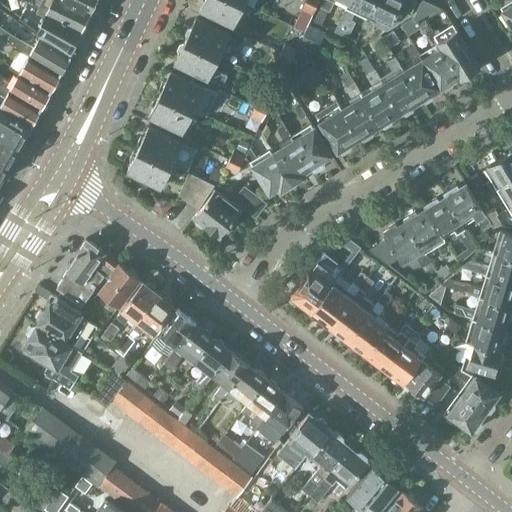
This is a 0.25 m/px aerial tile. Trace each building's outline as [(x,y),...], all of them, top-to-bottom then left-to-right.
[(68,0),(52,0),(47,12),(83,29),(92,11),(68,0)] [(68,0),(91,11),(92,11),(97,0),(68,0)] [(249,5),(237,0),(204,0),(205,0),(200,10),(235,26),(240,16),(243,17),(249,5)] [(318,5),(306,0),(302,9),(314,15),(318,5)] [(335,0),(341,0),(349,3),(349,4),(351,0),(324,0),(316,19),(315,22),(319,24),(322,22),(327,11),(330,12),(335,0)] [(357,7),(370,13),(370,14),(376,0),(351,0),(349,4),(349,3),(335,32),(342,35),(348,21),(350,22),(357,7)] [(376,0),(370,14),(370,13),(363,28),(371,32),(375,25),(386,30),(407,17),(397,12),(402,0),(376,0)] [(417,2),(414,0),(402,0),(397,12),(407,17),(411,15),(417,2)] [(425,19),(430,27),(435,24),(430,16),(442,9),(423,0),(422,0),(414,18),(421,22),(425,19)] [(73,52),(83,29),(47,12),(33,5),(28,3),(24,11),(21,18),(38,30),(73,52)] [(511,6),(504,11),(505,12),(502,15),(509,26),(511,23),(511,6)] [(187,38),(185,41),(220,57),(226,44),(237,50),(242,40),(196,18),(192,28),(191,27),(188,28),(185,35),(186,38),(187,38)] [(439,41),(442,47),(460,76),(462,79),(480,68),(453,24),(435,35),(439,41)] [(0,36),(3,39),(13,47),(19,51),(29,56),(60,74),(71,56),(40,38),(39,38),(34,48),(0,25),(0,36)] [(3,39),(0,44),(0,48),(9,54),(13,47),(3,39)] [(220,57),(185,41),(184,43),(180,44),(178,50),(179,53),(175,63),(222,86),(227,75),(214,69),(220,57)] [(281,53),(292,59),(297,49),(285,44),(281,53)] [(413,61),(402,68),(421,100),(423,100),(427,101),(434,97),(434,93),(441,88),(423,59),(414,46),(407,50),(413,61)] [(442,47),(423,59),(441,88),(442,88),(446,89),(453,85),(453,81),(460,76),(442,47)] [(15,59),(10,67),(20,72),(19,74),(51,91),(60,74),(29,56),(19,51),(15,59)] [(292,59),(281,53),(276,62),(288,68),(292,59)] [(381,80),(401,113),(402,112),(406,114),(413,110),(413,105),(421,100),(402,68),(395,58),(387,62),(394,73),(381,80)] [(315,65),(293,79),(300,90),(322,76),(315,65)] [(401,113),(381,80),(375,70),(367,75),(373,85),(361,93),(381,125),(382,124),(386,126),(393,122),(393,118),(401,113)] [(205,88),(171,71),(166,81),(162,82),(159,88),(161,91),(160,94),(198,112),(204,99),(209,101),(213,92),(205,88)] [(0,85),(9,91),(41,109),(51,91),(19,74),(14,83),(0,75),(0,85)] [(352,98),(340,106),(360,138),(361,138),(365,139),(372,135),(372,131),(381,125),(361,93),(355,82),(346,88),(352,98)] [(41,109),(9,91),(0,85),(0,95),(5,99),(0,107),(0,108),(31,127),(31,126),(41,109)] [(149,116),(184,133),(189,122),(192,124),(198,112),(160,94),(159,96),(158,96),(155,97),(152,103),(153,106),(154,107),(149,116)] [(260,97),(255,106),(267,112),(271,103),(260,97)] [(338,152),(339,151),(343,153),(350,148),(351,144),(360,138),(340,106),(337,101),(337,102),(316,115),(316,114),(315,114),(338,152)] [(300,105),(291,111),(297,121),(307,115),(300,105)] [(267,112),(255,106),(251,116),(263,121),(267,112)] [(0,133),(20,146),(31,127),(0,108),(0,107),(0,133)] [(294,140),(311,167),(312,167),(316,169),(323,165),(323,160),(331,155),(312,123),(302,129),(305,133),(294,140)] [(138,149),(173,165),(179,153),(183,143),(149,126),(145,136),(144,136),(141,137),(138,143),(139,146),(138,149)] [(0,181),(10,163),(13,162),(17,155),(16,152),(20,146),(0,133),(0,181)] [(274,153),(293,183),(304,176),(302,173),(311,167),(294,140),(292,136),(282,142),(285,146),(274,153)] [(251,161),(257,157),(249,145),(246,154),(251,161)] [(132,161),(132,162),(128,171),(162,188),(167,177),(173,165),(138,149),(137,151),(133,152),(130,158),(132,161)] [(230,160),(242,165),(246,156),(234,150),(230,160)] [(511,151),(486,167),(498,187),(511,178),(511,151)] [(293,183),(274,153),(263,160),(260,155),(257,157),(251,161),(270,193),(279,187),(281,191),(293,183)] [(242,165),(230,160),(225,169),(237,175),(242,165)] [(179,195),(189,201),(202,178),(189,172),(179,195)] [(215,184),(202,178),(189,201),(200,208),(215,184)] [(511,178),(498,187),(510,207),(511,205),(511,178)] [(447,195),(446,196),(463,223),(475,216),(484,230),(492,225),(466,183),(459,188),(457,185),(445,192),(447,195)] [(234,198),(255,215),(265,203),(243,186),(234,198)] [(215,191),(194,218),(196,219),(195,220),(197,224),(201,227),(205,227),(217,237),(218,236),(220,238),(227,229),(229,230),(236,222),(234,220),(241,211),(215,191)] [(464,242),(465,241),(472,237),(463,223),(446,196),(444,197),(441,199),(439,200),(437,197),(425,205),(427,208),(426,209),(442,236),(455,228),(464,242)] [(435,241),(443,254),(451,249),(442,236),(426,209),(425,208),(423,210),(420,212),(417,213),(416,210),(404,217),(406,220),(405,221),(422,249),(423,249),(435,241)] [(422,249),(405,221),(397,226),(395,223),(384,230),(386,233),(384,233),(387,239),(370,249),(388,264),(399,257),(402,262),(415,254),(423,266),(431,262),(423,249),(422,249)] [(511,233),(502,230),(495,252),(511,257),(511,233)] [(94,268),(105,252),(106,252),(89,239),(88,239),(86,239),(57,288),(82,307),(105,276),(94,268)] [(120,263),(105,252),(94,268),(105,276),(110,280),(101,292),(119,306),(140,279),(138,277),(138,274),(131,269),(128,270),(120,263)] [(511,257),(495,252),(488,275),(511,282),(511,257)] [(313,311),(334,283),(333,282),(332,284),(325,278),(329,274),(335,279),(334,281),(338,283),(346,273),(343,270),(349,262),(339,254),(325,272),(315,265),(310,271),(305,277),(303,276),(292,290),(293,296),(313,311)] [(480,263),(470,260),(467,269),(478,272),(480,263)] [(452,270),(448,263),(438,270),(443,278),(452,270)] [(331,325),(368,277),(362,272),(346,292),(334,283),(313,311),(315,313),(315,316),(320,320),(323,319),(331,325)] [(441,285),(446,286),(481,297),(511,306),(511,282),(488,275),(484,289),(448,278),(441,285)] [(393,297),(405,282),(397,276),(371,311),(349,339),(349,340),(357,345),(357,348),(362,352),(366,352),(368,354),(389,326),(395,318),(383,309),(393,296),(393,297)] [(347,338),(349,339),(371,311),(359,301),(374,282),(368,277),(331,325),(339,331),(339,335),(344,338),(347,338)] [(129,316),(137,322),(148,308),(150,304),(149,304),(158,293),(155,291),(154,288),(150,284),(147,284),(143,282),(118,314),(126,320),(129,316)] [(429,294),(440,304),(446,286),(441,285),(440,285),(429,294)] [(137,322),(133,326),(141,332),(145,328),(153,334),(175,306),(172,304),(172,301),(167,298),(164,298),(158,293),(149,304),(150,304),(148,308),(137,322)] [(72,346),(73,346),(88,321),(88,320),(80,315),(82,312),(58,296),(53,305),(51,304),(46,311),(42,312),(38,318),(39,322),(38,325),(66,342),(72,346)] [(477,310),(456,303),(453,312),(475,318),(475,319),(505,328),(508,320),(511,318),(511,317),(511,307),(511,306),(481,297),(477,310)] [(161,354),(168,360),(196,323),(178,309),(158,334),(169,343),(161,354)] [(389,326),(368,354),(370,355),(370,358),(375,362),(378,361),(386,367),(423,319),(416,314),(403,331),(400,330),(398,333),(389,326)] [(405,382),(405,381),(426,354),(425,353),(431,346),(419,337),(429,324),(423,319),(386,367),(394,373),(394,377),(399,380),(403,380),(405,382)] [(461,326),(451,319),(447,325),(456,332),(461,326)] [(468,341),(472,343),(498,351),(501,342),(505,340),(507,333),(505,329),(505,328),(475,319),(468,341)] [(103,335),(111,341),(120,329),(112,323),(103,335)] [(213,337),(196,323),(168,360),(174,365),(183,354),(194,362),(213,337)] [(72,370),(83,352),(72,346),(66,342),(38,325),(36,327),(32,328),(29,333),(30,338),(24,347),(50,363),(62,370),(56,380),(63,384),(65,381),(72,386),(79,375),(72,370)] [(119,347),(126,352),(135,341),(128,335),(119,347)] [(196,382),(203,387),(212,376),(231,350),(213,337),(194,362),(205,371),(196,382)] [(498,351),(472,343),(465,365),(480,369),(478,377),(491,387),(495,374),(496,374),(498,367),(502,364),(504,358),(502,354),(502,352),(498,351)] [(214,395),(221,401),(249,364),(250,364),(231,350),(212,376),(222,384),(214,395)] [(122,354),(110,369),(113,371),(114,370),(121,375),(132,362),(122,354)] [(426,354),(405,381),(412,387),(413,391),(418,395),(423,394),(424,395),(445,368),(426,354)] [(267,378),(249,364),(221,401),(227,406),(236,395),(247,403),(267,378)] [(113,371),(93,396),(107,407),(111,401),(127,380),(121,375),(114,370),(113,371)] [(474,374),(460,393),(486,412),(487,412),(491,411),(495,405),(494,401),(500,393),(491,387),(478,377),(474,374)] [(285,392),(267,378),(247,403),(258,412),(249,423),(256,428),(285,392)] [(451,386),(441,378),(427,398),(437,405),(451,386)] [(127,380),(111,401),(121,408),(136,387),(127,380)] [(0,413),(8,419),(18,404),(14,401),(19,394),(0,381),(0,413)] [(136,387),(121,408),(130,415),(145,394),(136,387)] [(285,392),(256,428),(263,434),(272,422),(283,431),(303,406),(285,391),(285,392)] [(486,412),(460,393),(446,412),(448,413),(448,418),(454,422),(458,421),(472,431),(473,430),(478,429),(482,424),(481,420),(486,412)] [(145,394),(130,415),(139,422),(154,401),(145,394)] [(154,401),(139,422),(148,428),(163,408),(154,401)] [(42,406),(30,423),(39,430),(52,413),(42,406)] [(163,408),(148,428),(157,435),(172,415),(163,408)] [(317,419),(309,412),(284,443),(281,441),(268,457),(263,462),(270,468),(275,462),(277,465),(290,449),(292,450),(296,446),(307,454),(328,428),(327,427),(327,423),(321,419),(317,419)] [(39,430),(33,439),(42,445),(61,420),(52,413),(39,430)] [(172,415),(157,435),(166,442),(181,421),(172,415)] [(15,446),(0,436),(0,422),(1,420),(0,419),(0,448),(9,455),(15,446)] [(61,420),(42,445),(51,452),(70,427),(61,420)] [(181,421),(166,442),(174,449),(190,428),(181,421)] [(30,423),(24,432),(33,439),(39,430),(30,423)] [(70,427),(51,452),(61,459),(79,433),(70,427)] [(190,428),(174,449),(183,456),(199,435),(190,428)] [(304,485),(312,492),(350,446),(343,440),(343,436),(337,432),(333,432),(328,428),(307,454),(320,466),(304,485)] [(79,433),(61,459),(70,465),(88,440),(79,433)] [(199,435),(183,456),(192,463),(208,442),(199,435)] [(88,440),(70,465),(79,472),(98,447),(88,440)] [(208,442),(192,463),(201,469),(217,449),(208,442)] [(350,446),(312,492),(320,499),(337,479),(347,488),(369,462),(367,460),(367,456),(361,452),(357,452),(350,446)] [(98,447),(79,472),(88,479),(107,454),(98,447)] [(9,455),(0,448),(0,462),(5,466),(12,457),(9,455)] [(217,449),(201,469),(210,476),(226,455),(217,449)] [(107,454),(88,479),(98,486),(99,486),(113,465),(117,461),(107,454)] [(226,455),(210,476),(219,483),(235,462),(226,455)] [(235,462),(219,483),(228,490),(244,469),(235,462)] [(113,465),(99,486),(108,492),(123,472),(113,465)] [(347,496),(367,511),(380,511),(400,488),(373,465),(347,496)] [(244,469),(228,490),(237,496),(245,486),(252,478),(253,476),(244,469)] [(123,472),(108,492),(117,499),(132,479),(123,472)] [(83,476),(76,486),(85,493),(93,483),(88,479),(83,476)] [(28,497),(44,508),(58,489),(42,477),(28,497)] [(132,479),(117,499),(126,506),(141,486),(132,479)] [(141,486),(126,506),(134,511),(135,511),(150,493),(141,486)] [(59,489),(54,496),(64,503),(69,496),(59,489)] [(422,511),(421,511),(424,508),(414,500),(415,496),(410,492),(407,494),(404,491),(386,511),(422,511)] [(150,493),(135,511),(149,511),(159,499),(150,493)] [(54,496),(50,502),(60,509),(64,503),(54,496)] [(289,511),(271,498),(259,511),(289,511)] [(159,499),(149,511),(163,511),(168,506),(159,499)] [(50,502),(45,509),(49,511),(57,511),(60,509),(50,502)] [(124,511),(109,502),(101,511),(124,511)] [(71,503),(66,509),(70,511),(78,511),(81,509),(71,503)]
